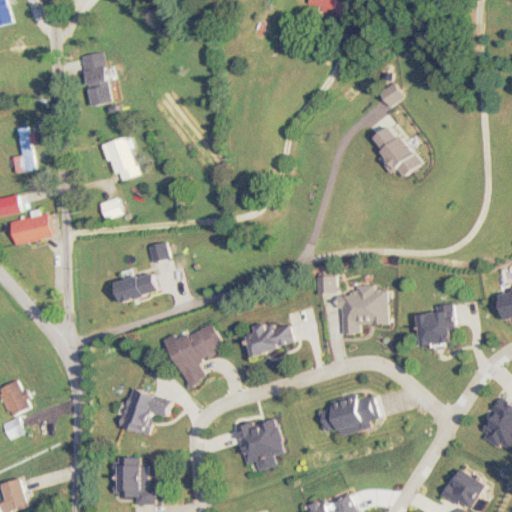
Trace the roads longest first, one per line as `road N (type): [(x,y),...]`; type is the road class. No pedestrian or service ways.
road 1 (residential): [(200,511),(199,422),(215,406),(369,363),(396,371),(451,422)]
road 2 (residential): [(54,0),(69,349)]
road 3 (residential): [(0,276),(69,349),(80,398),(76,511)]
road 4 (residential): [(396,511),(451,422),(511,350)]
